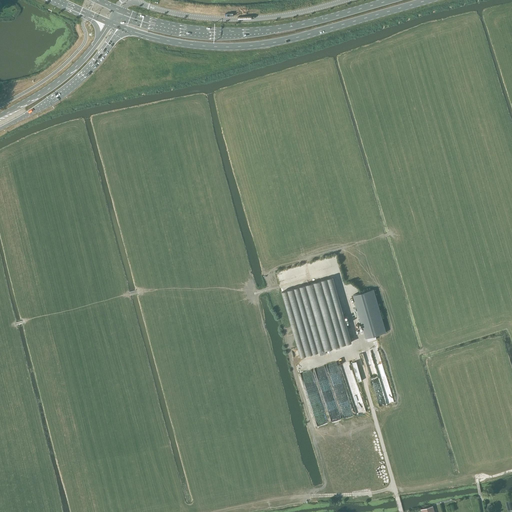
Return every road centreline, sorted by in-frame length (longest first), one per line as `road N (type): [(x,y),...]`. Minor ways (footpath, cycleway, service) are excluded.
road 1 (primary): [(118,26),(178,42),(241,46),(428,0)]
road 2 (primary): [(391,0),(246,33),(169,27),(123,11)]
road 3 (unclassified): [(346,0),(246,19),(171,13),(134,0)]
road 4 (primary): [(0,128),(79,78),(118,26)]
road 5 (primary): [(109,23),(65,76),(0,116)]
